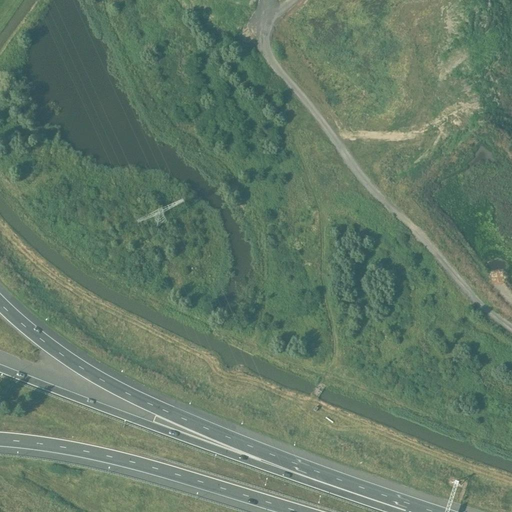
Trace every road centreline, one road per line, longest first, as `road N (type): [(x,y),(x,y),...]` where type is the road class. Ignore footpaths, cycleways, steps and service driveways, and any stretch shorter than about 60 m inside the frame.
road 1 (motorway): [(409,508),(114,385),(0,301)]
road 2 (motorway): [(409,508),(371,503),(0,367)]
road 3 (motorway): [(0,438),(83,450),(295,511)]
